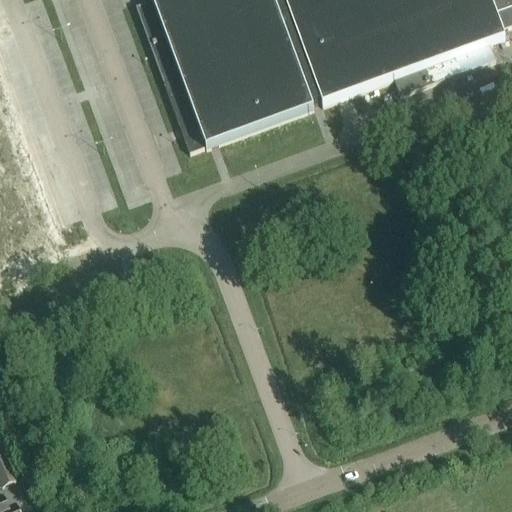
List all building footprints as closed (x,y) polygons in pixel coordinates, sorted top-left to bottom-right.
[(511,0),(149,0),(152,5),(136,11),(164,87),(190,157),(205,151),(206,153),(313,114),(312,109),(320,106),(322,111),(394,85),(400,101),(495,66),(489,50),(505,44),(501,34),(511,30),(511,0)] [(15,254),(53,241),(0,87),(0,241),(0,242),(0,240),(0,231),(7,229),(15,254)] [(0,488),(2,493),(18,485),(6,459),(0,461),(0,488)] [(29,478),(20,482),(29,501),(38,497),(29,478)] [(0,511),(16,511),(15,510),(11,511),(7,511),(2,501),(0,502),(0,511)]
